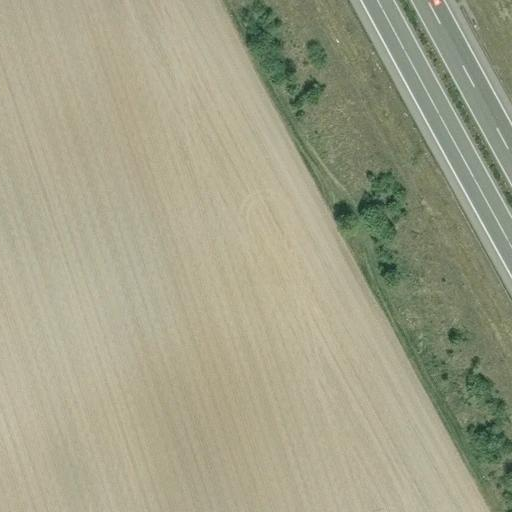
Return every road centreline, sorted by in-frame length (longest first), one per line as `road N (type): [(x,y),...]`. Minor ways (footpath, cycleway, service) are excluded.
road 1 (motorway): [(377,0),(511,250)]
road 2 (motorway): [(511,155),(427,0)]
